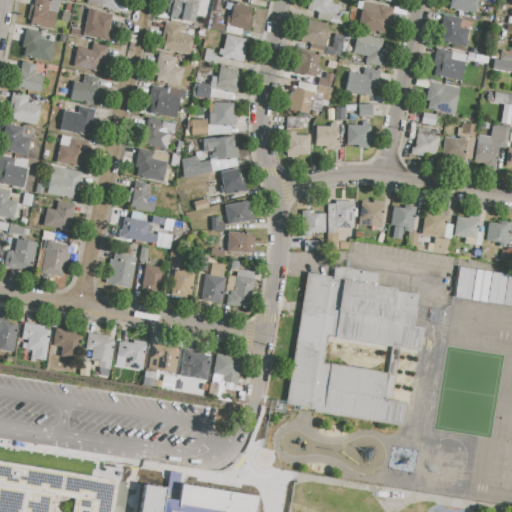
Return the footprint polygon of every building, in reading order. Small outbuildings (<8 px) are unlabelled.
[(30,24),(31,19),(26,18),(29,4),(34,5),(34,0),(46,0),(58,2),(53,29),(30,24)] [(88,0),(118,0),(116,10),(88,4),(88,0)] [(170,18),(171,13),(167,12),(169,0),(189,0),(189,4),(197,6),(193,23),(170,18)] [(330,0),(330,2),(339,4),(337,14),(331,13),(331,15),(330,21),(316,19),(317,12),(306,10),(308,0),(330,0)] [(476,0),(445,0),(444,7),(473,14),(476,0)] [(357,1),(392,8),(391,12),(389,25),(386,24),(384,34),(358,29),(362,10),(356,9),(357,1)] [(227,3),(251,8),(248,18),(251,19),(249,31),(244,30),(244,29),(242,29),(240,36),(224,32),(226,23),(225,23),(226,17),(230,18),(231,11),(225,10),(227,3)] [(391,12),(392,8),(393,6),(406,9),(405,15),(391,12)] [(83,35),(88,10),(112,14),(109,28),(112,29),(110,40),(83,35)] [(331,15),(338,17),(339,11),(346,12),(343,24),(330,21),(331,15)] [(441,35),(439,35),(443,15),(461,18),(459,27),(469,29),(465,47),(440,42),(441,35)] [(207,29),(210,16),(219,17),(217,23),(225,25),(223,32),(207,29)] [(307,20),(326,23),(321,45),(303,41),(307,20)] [(163,49),(165,40),(162,39),(165,22),(181,25),(180,33),(193,36),(189,54),(163,49)] [(24,29),(41,32),(39,40),(53,43),(50,62),(24,56),(25,48),(20,47),(24,29)] [(356,33),(382,38),(380,48),(384,49),(381,66),(365,63),(366,55),(352,52),(356,33)] [(323,53),(325,46),(331,48),(334,34),(343,36),(339,57),(323,53)] [(221,57),(221,55),(218,55),(220,49),(223,49),(226,35),(245,39),(242,51),(244,51),(242,61),(221,57)] [(90,50),(92,43),(107,46),(104,65),(100,64),(98,73),(72,68),(76,47),(90,50)] [(203,61),(206,49),(213,50),(212,55),(218,57),(216,64),(203,61)] [(436,49),(466,55),(461,81),(434,76),(436,68),(432,67),(436,49)] [(301,51),(318,54),(316,68),(319,68),(318,75),(315,74),(315,77),(297,73),(301,51)] [(498,60),(500,51),(511,52),(511,57),(511,62),(498,60)] [(156,81),(157,75),(153,75),(157,54),(176,58),(174,67),(183,68),(179,86),(156,81)] [(494,59),(498,60),(511,62),(510,72),(492,69),(494,59)] [(17,88),(18,83),(13,82),(16,68),(21,69),(22,63),(35,65),(33,73),(43,75),(39,93),(17,88)] [(349,66),(379,72),(376,89),(372,88),(371,96),(344,91),(349,66)] [(209,88),(209,85),(211,76),(217,77),(220,67),(238,71),(235,81),(239,82),(236,94),(233,93),(231,100),(209,98),(211,88),(209,88)] [(317,85),(318,77),(324,78),(325,73),(332,75),(330,87),(317,85)] [(74,81),(82,83),(83,75),(98,78),(97,85),(100,85),(97,101),(94,100),(93,105),(70,100),(74,81)] [(427,110),(429,101),(425,100),(429,82),(445,85),(443,93),(457,95),(453,115),(427,110)] [(211,88),(209,98),(196,97),(196,84),(209,85),(209,88),(211,88)] [(317,85),(330,87),(332,88),(329,102),(321,100),(323,94),(315,92),(317,85)] [(175,118),(149,112),(151,104),(147,103),(151,86),(166,89),(166,87),(183,90),(182,98),(180,97),(175,118)] [(294,88),(312,92),(308,113),(290,110),(294,88)] [(39,106),(35,126),(13,122),(13,121),(6,120),(12,92),(27,95),(25,103),(39,106)] [(511,125),(500,123),(504,105),(492,103),(494,92),(511,95),(511,125)] [(208,135),(208,113),(213,113),(214,103),(233,103),(232,114),(235,114),(234,126),(230,126),(229,133),(208,135)] [(358,105),(371,105),(371,116),(358,116),(358,105)] [(78,114),(79,106),(95,109),(91,128),(88,127),(86,136),(60,130),(64,111),(78,114)] [(335,107),(344,108),(344,121),(335,120),(335,107)] [(421,123),(423,113),(436,115),(434,126),(421,123)] [(286,117),(299,117),(299,129),(285,128),(286,117)] [(299,129),(299,117),(308,118),(308,123),(305,123),(305,129),(299,129)] [(139,143),(145,118),(176,124),(173,135),(169,134),(166,149),(139,143)] [(190,119),(189,133),(205,134),(205,120),(190,119)] [(346,144),(347,126),(361,126),(361,122),(367,122),(367,126),(370,126),(369,148),(357,148),(357,145),(346,144)] [(314,146),(315,126),(329,127),(329,123),(334,124),(334,127),(338,127),(337,147),(314,146)] [(445,137),(458,140),(459,137),(457,136),(458,128),(461,128),(462,123),(477,126),(471,161),(441,155),(445,137)] [(0,150),(5,124),(22,127),(20,136),(30,138),(26,158),(12,155),(12,153),(0,150)] [(492,127),(508,130),(505,149),(499,148),(495,165),(473,160),(477,143),(488,145),(492,127)] [(410,154),(411,147),(415,148),(416,142),(414,141),(417,128),(429,130),(428,135),(439,137),(436,155),(425,153),(424,156),(410,154)] [(286,156),(287,132),(294,132),(294,135),(309,136),(308,154),(297,154),(297,156),(286,156)] [(503,169),(511,169),(511,135),(511,148),(505,147),(503,169)] [(61,136),(88,141),(84,162),(80,161),(79,167),(55,162),(61,136)] [(202,139),(232,137),(233,148),(235,147),(236,158),(215,160),(214,158),(212,158),(212,153),(214,153),(213,147),(209,147),(210,151),(203,151),(202,139)] [(136,176),(138,169),(133,168),(138,149),(154,152),(153,159),(166,162),(162,182),(136,176)] [(13,166),(26,168),(21,189),(3,185),(3,184),(0,183),(0,156),(14,159),(13,166)] [(199,174),(196,163),(209,161),(211,171),(199,174)] [(53,166),(81,172),(78,191),(73,190),(72,199),(46,194),(49,178),(51,179),(53,166)] [(224,196),(224,194),(221,194),(219,187),(222,186),(219,173),(237,168),(240,179),(242,179),(245,191),(224,196)] [(129,208),(130,203),(132,188),(134,182),(148,185),(147,194),(155,195),(152,212),(129,208)] [(36,183),(43,184),(41,194),(34,193),(36,183)] [(0,189),(10,191),(8,200),(17,202),(14,217),(5,215),(4,217),(0,216),(0,189)] [(195,211),(193,202),(205,199),(207,207),(195,211)] [(361,201),(372,203),(372,200),(384,202),(380,227),(369,226),(357,224),(361,201)] [(227,225),(224,207),(249,201),(253,219),(227,225)] [(353,228),(327,227),(327,216),(326,216),(326,209),(327,209),(327,203),(334,204),(334,201),(354,201),(353,228)] [(57,202),(74,205),(68,231),(43,225),(46,209),(55,210),(57,202)] [(392,206),(403,208),(403,206),(416,208),(412,228),(410,227),(409,232),(402,231),(402,227),(393,226),(393,225),(389,224),(392,206)] [(124,217),(130,218),(131,211),(142,213),(141,220),(148,222),(148,225),(151,226),(150,231),(147,231),(146,233),(157,235),(155,244),(120,237),(124,217)] [(324,232),(310,232),(310,236),(300,235),(300,211),(313,211),(313,213),(324,214),(324,232)] [(424,211),(446,215),(445,223),(452,225),(450,239),(435,236),(435,233),(421,230),(424,211)] [(456,217),(467,219),(467,215),(479,217),(477,231),(483,232),(481,245),(464,242),(464,238),(453,236),(456,217)] [(211,231),(210,218),(217,218),(218,224),(223,224),(224,230),(211,231)] [(488,222),(499,224),(499,221),(510,223),(507,244),(505,243),(504,247),(497,246),(498,242),(484,240),(488,222)] [(10,224),(24,227),(22,235),(8,232),(10,224)] [(402,227),(402,231),(400,239),(391,237),(393,226),(402,227)] [(226,251),(228,232),(250,234),(250,237),(253,237),(252,253),(226,251)] [(406,245),(407,233),(417,234),(415,246),(406,245)] [(434,237),(449,240),(447,254),(432,252),(434,237)] [(16,239),(35,243),(29,272),(3,267),(6,251),(13,253),(16,239)] [(303,241),(317,240),(317,250),(303,251),(303,241)] [(46,241),(67,245),(66,252),(69,253),(67,261),(69,261),(66,279),(40,273),(46,241)] [(499,262),(501,250),(505,251),(506,248),(511,248),(511,254),(510,264),(499,262)] [(210,249),(223,251),(222,258),(209,255),(210,249)] [(167,264),(170,252),(184,255),(182,267),(167,264)] [(134,258),(128,290),(109,286),(109,284),(105,283),(110,259),(114,260),(115,254),(134,258)] [(231,261),(238,262),(237,270),(230,269),(231,261)] [(145,265),(164,269),(160,293),(141,290),(145,265)] [(303,265),(350,272),(388,278),(386,291),(430,298),(421,361),(405,358),(399,402),(414,404),(409,439),(280,421),(303,265)] [(474,269),(468,299),(454,297),(459,267),(474,269)] [(174,270),(193,273),(190,295),(186,294),(186,298),(170,295),(174,270)] [(490,272),(485,302),(470,300),(475,270),(490,272)] [(506,274),(501,305),(486,302),(491,272),(506,274)] [(204,275),(224,277),(221,303),(200,300),(202,287),(198,287),(200,277),(203,278),(204,275)] [(511,306),(503,305),(507,275),(511,275),(511,306)] [(253,279),(248,308),(225,304),(227,295),(229,296),(230,290),(233,291),(235,276),(253,279)] [(6,324),(17,326),(13,351),(0,349),(0,318),(7,319),(6,324)] [(23,323),(42,326),(42,329),(49,330),(44,359),(34,358),(34,361),(29,361),(31,351),(21,349),(22,343),(26,343),(26,340),(20,339),(23,323)] [(55,328),(75,331),(74,334),(79,335),(75,356),(71,355),(68,369),(48,366),(55,328)] [(88,333),(110,337),(109,340),(113,341),(108,369),(98,367),(99,361),(84,358),(88,333)] [(120,341),(131,343),(132,340),(146,343),(142,366),(139,366),(139,369),(114,365),(115,356),(118,356),(120,341)] [(151,343),(163,345),(162,349),(177,352),(173,373),(147,368),(151,343)] [(183,349),(204,352),(203,355),(209,356),(205,380),(178,376),(183,349)] [(236,363),(240,364),(236,384),(223,382),(224,375),(212,373),(215,354),(237,358),(236,363)] [(209,383),(218,385),(216,396),(207,394),(209,383)] [(0,511),(0,461),(118,481),(112,511),(0,511)] [(170,511),(255,511),(259,493),(176,482),(174,497),(166,495),(167,484),(140,481),(136,511),(157,511),(158,510),(170,511)]
